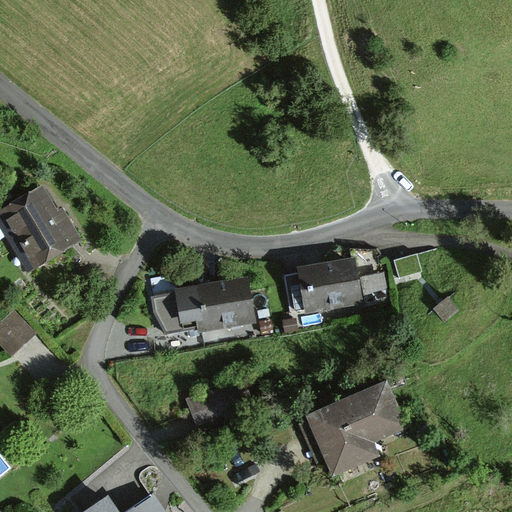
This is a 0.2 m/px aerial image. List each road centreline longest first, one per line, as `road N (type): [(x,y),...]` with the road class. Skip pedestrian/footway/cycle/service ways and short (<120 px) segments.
road 1 (residential): [(511,207),(395,213),(294,245),(226,241),(182,230),(162,215)]
road 2 (residential): [(162,215),(97,335),(96,371),(203,511)]
road 3 (track): [(395,213),(323,0)]
road 4 (residential): [(162,215),(0,79)]
